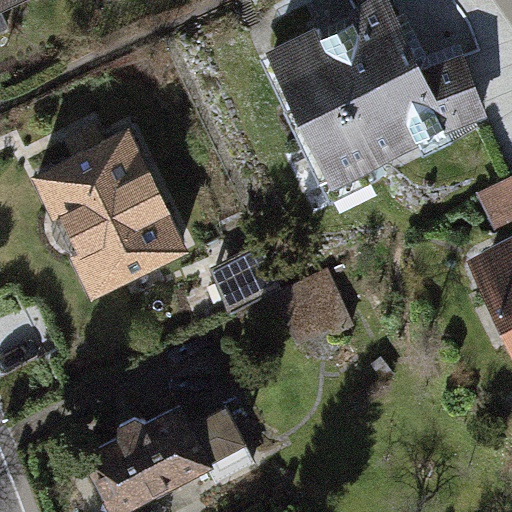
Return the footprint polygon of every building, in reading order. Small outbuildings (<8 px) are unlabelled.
[(0,0),(0,31),(74,0),(0,0)] [(401,0),(387,0),(270,56),(341,202),(500,126),(468,61),(438,75),(401,0)] [(132,121),(35,165),(90,285),(187,241),(132,121)] [(511,172),(482,185),(497,221),(511,215),(511,172)] [(511,243),(468,267),(511,346),(511,243)] [(341,277),(287,292),(301,341),(355,326),(341,277)] [(80,443),(105,511),(149,511),(254,473),(223,390),(80,443)]
